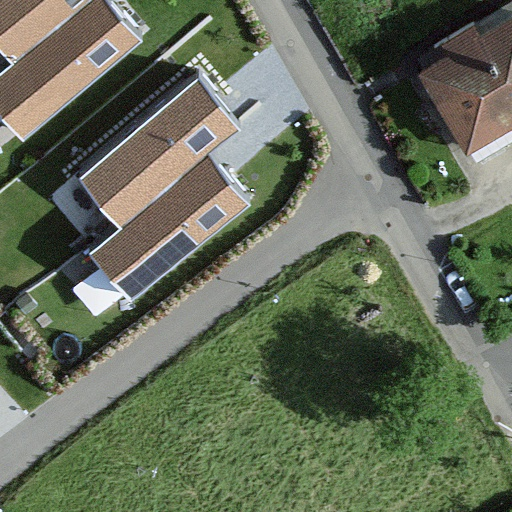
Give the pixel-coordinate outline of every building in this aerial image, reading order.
[(0,95),(22,124),(142,29),(119,0),(74,0),(12,48),(0,58),(0,95)] [(74,0),(0,0),(0,33),(12,48),(74,0)] [(511,18),(415,75),(471,170),(511,146),(511,18)] [(209,143),(240,119),(200,66),(80,163),(120,214),(209,143)] [(129,290),(250,193),(209,143),(120,214),(90,238),(129,290)]
